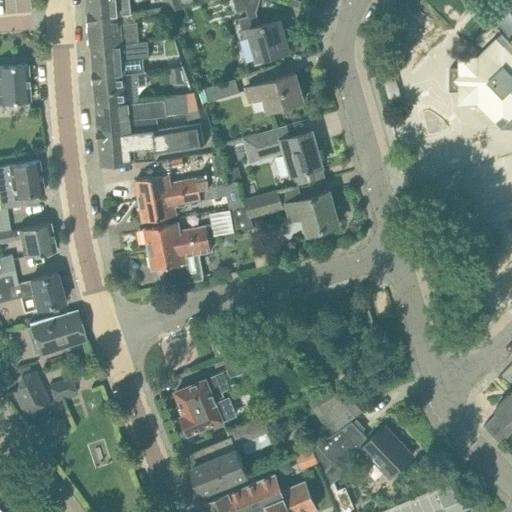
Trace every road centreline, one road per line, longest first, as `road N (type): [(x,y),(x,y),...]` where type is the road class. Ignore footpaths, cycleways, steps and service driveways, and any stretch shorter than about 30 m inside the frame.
road 1 (tertiary): [(107,330),(79,205),(59,24)]
road 2 (residential): [(107,330),(397,251)]
road 3 (residential): [(397,251),(349,61),(348,19),(360,0)]
road 4 (tertiary): [(178,511),(107,330)]
road 5 (residential): [(444,397),(397,251)]
